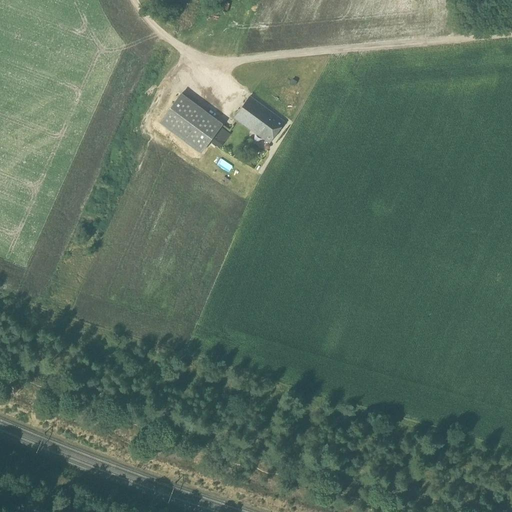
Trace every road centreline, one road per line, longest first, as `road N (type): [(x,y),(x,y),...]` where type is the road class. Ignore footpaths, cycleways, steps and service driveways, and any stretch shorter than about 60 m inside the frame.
road 1 (track): [(472,511),(213,434),(0,348)]
road 2 (track): [(511,34),(228,62)]
